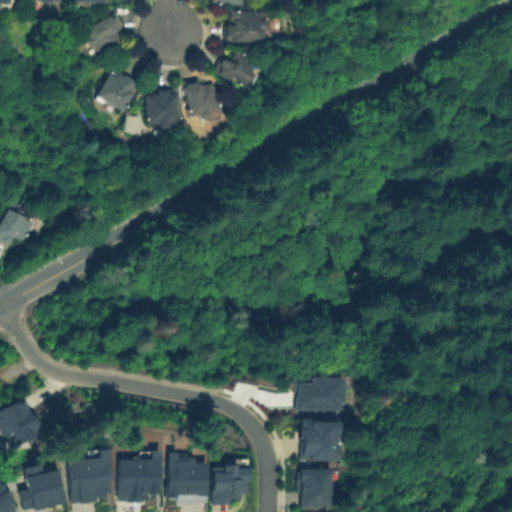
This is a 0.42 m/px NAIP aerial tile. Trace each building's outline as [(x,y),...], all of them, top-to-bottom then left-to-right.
[(230,11),(261,12),(261,20),(265,20),(265,32),(261,31),(261,42),(222,42),(222,25),(230,25),(230,22),(228,20),(228,14),(230,13),(230,11)] [(120,43),(96,55),(90,45),(86,47),(82,40),(86,38),(82,30),(114,13),(121,28),(115,31),(120,43)] [(236,52),(252,60),(247,71),(249,72),(251,76),(249,79),(246,80),(242,78),(239,86),(210,72),(218,56),(228,60),(231,54),(236,52)] [(112,66),(139,82),(132,95),(130,94),(121,111),(95,96),(112,66)] [(209,83),(214,111),(203,113),(204,117),(195,118),(194,115),(185,117),(179,83),(195,80),(196,86),(209,83)] [(144,124),(144,95),(150,95),(150,94),(155,94),(155,90),(173,90),(174,124),(166,124),(166,128),(156,128),(156,124),(144,124)] [(0,242),(0,220),(6,208),(11,211),(13,208),(25,214),(22,219),(30,223),(23,238),(19,240),(14,237),(13,235),(12,234),(6,245),(0,242)] [(278,405),(278,391),(277,391),(277,385),(285,385),(285,379),(291,379),(291,381),(325,380),(325,389),(331,389),(331,400),(327,401),(327,405),(278,405)] [(0,436),(6,448),(38,431),(20,395),(0,405),(0,436)] [(296,460),(297,419),(310,419),(310,422),(332,422),(332,447),(337,447),(336,461),(296,460)] [(82,458),(82,457),(94,455),(93,448),(106,447),(108,479),(106,479),(107,491),(101,491),(101,495),(92,496),(93,500),(76,502),(76,500),(67,502),(66,493),(66,492),(63,460),(82,458)] [(120,462),(135,462),(135,460),(145,460),(145,462),(155,463),(155,493),(148,493),(148,495),(143,495),(143,502),(131,502),(131,499),(119,498),(120,462)] [(173,463),(173,461),(180,461),(180,463),(197,463),(197,499),(188,499),(188,501),(177,501),(177,496),(172,496),(172,497),(165,497),(165,495),(163,495),(163,463),(173,463)] [(19,509),(27,507),(28,510),(60,503),(51,469),(37,472),(35,464),(18,468),(23,488),(14,490),(19,509)] [(211,503),(212,468),(227,468),(227,464),(248,465),(248,491),(241,491),(240,498),(228,497),(228,504),(211,503)] [(293,470),(325,470),(325,509),(297,508),(297,492),(293,492),(293,470)] [(0,511),(0,488),(11,505),(9,506),(12,510),(8,511),(0,511)]
